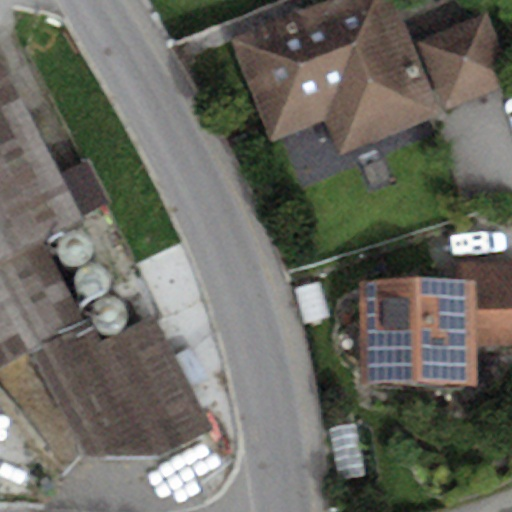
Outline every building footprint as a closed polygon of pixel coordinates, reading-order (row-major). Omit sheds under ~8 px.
[(394,0),(331,0),(231,38),(271,142),(327,121),(339,153),(439,115),(394,0)] [(511,80),(489,17),(418,42),(443,112),(511,86),(511,80)] [(0,59),(0,368),(30,352),(81,325),(38,242),(83,218),(0,59)] [(81,236),(73,234),(65,236),(59,242),(58,251),(61,259),(67,264),(74,265),(82,263),(87,257),(89,249),(87,242),(81,236)] [(511,262),(454,262),(454,281),(475,281),(475,346),(511,346),(511,262)] [(99,269),(91,267),(83,269),(77,276),(75,284),(78,292),(84,297),(92,298),(99,296),(105,290),(107,283),(105,275),(99,269)] [(454,281),(363,281),(363,385),(475,385),(475,346),(475,281),(454,281)] [(117,303),(109,300),(101,303),(95,309),(94,317),(97,325),(103,330),(111,332),(118,329),(123,324),(125,316),(123,309),(117,303)] [(81,325),(30,352),(85,455),(162,455),(216,427),(154,313),(102,341),(90,320),(81,325)]
